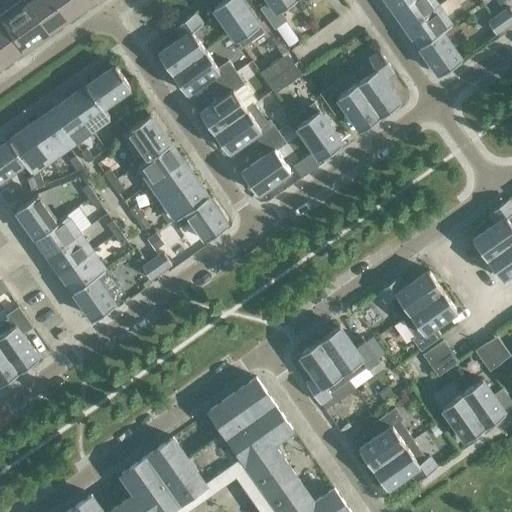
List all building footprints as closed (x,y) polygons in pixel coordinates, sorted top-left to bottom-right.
[(24,0),(21,0),(2,14),(26,47),(46,32),(28,6),(28,5),(24,0)] [(35,0),(28,5),(28,6),(46,32),(67,18),(54,0),(35,0)] [(54,0),(67,18),(91,0),(54,0)] [(241,0),(223,0),(214,6),(242,46),(264,31),(241,0)] [(293,0),(270,0),(271,1),(261,8),(275,28),(285,20),(279,10),(293,0)] [(408,0),(388,0),(395,10),(408,0)] [(439,5),(434,0),(408,0),(395,10),(408,27),(439,5)] [(451,24),(439,5),(408,27),(420,45),(441,30),(442,30),(451,24)] [(203,24),(195,13),(175,26),(182,37),(159,53),(173,72),(206,49),(193,31),(203,24)] [(26,47),(2,14),(0,15),(0,54),(5,61),(26,47)] [(502,29),(494,18),(488,23),(496,34),(502,29)] [(441,30),(420,45),(440,73),(461,58),(442,30),(441,30)] [(219,68),(206,49),(173,72),(186,92),(210,76),(217,86),(236,72),(229,61),(219,68)] [(394,71),(380,51),(369,59),(371,62),(352,76),(357,82),(358,82),(381,115),(400,101),(384,78),(394,71)] [(278,75),(271,64),(260,72),(268,82),(278,75)] [(131,86),(116,65),(87,85),(102,106),(103,106),(131,86)] [(244,82),(236,72),(217,86),(224,96),(201,112),(214,131),(247,108),(247,107),(234,89),(244,82)] [(286,85),(278,75),(268,82),(275,92),(286,85)] [(381,115),(358,82),(357,82),(338,95),(332,86),(321,93),(335,113),(345,105),(361,129),(381,115)] [(102,106),(87,85),(70,97),(92,128),(110,115),(103,106),(102,106)] [(92,128),(70,97),(51,110),(73,141),(92,128)] [(293,117),(297,124),(321,157),(342,142),(314,102),(293,117)] [(268,123),(254,103),(247,107),(247,108),(214,131),(228,151),(251,135),(258,145),(278,131),(271,120),(268,123)] [(68,145),(46,114),(28,127),(50,158),(68,145)] [(170,142),(150,114),(129,129),(149,157),(170,142)] [(122,118),(116,122),(123,133),(129,129),(122,118)] [(123,133),(116,122),(110,126),(118,137),(123,133)] [(50,158),(28,127),(10,139),(25,160),(25,161),(32,170),(50,158)] [(285,141),(278,131),(258,145),(265,155),(242,171),(257,192),(290,169),(275,148),(285,141)] [(25,160),(10,139),(0,146),(0,178),(25,161),(25,160)] [(183,160),(170,142),(149,157),(139,163),(152,182),(183,160)] [(87,148),(81,152),(88,162),(94,158),(87,148)] [(294,166),(302,178),(323,163),(315,151),(294,166)] [(83,166),(76,156),(70,160),(77,170),(83,166)] [(195,177),(183,160),(152,182),(164,199),(195,177)] [(110,169),(104,173),(111,183),(117,179),(110,169)] [(40,173),(33,175),(38,187),(44,185),(40,173)] [(38,187),(33,175),(27,178),(31,190),(38,187)] [(208,195),(195,177),(164,199),(177,218),(187,211),(186,210),(208,195)] [(124,189),(117,179),(111,183),(118,193),(124,189)] [(95,195),(88,184),(82,188),(89,199),(95,195)] [(57,221),(38,193),(16,208),(37,236),(58,221),(57,221)] [(102,205),(95,195),(89,199),(96,209),(102,205)] [(228,224),(208,195),(186,210),(187,211),(177,218),(183,225),(192,219),(206,239),(228,224)] [(511,202),(509,198),(489,212),(496,223),(473,239),(487,258),(511,240),(511,202)] [(135,205),(129,209),(136,219),(142,215),(135,205)] [(67,214),(57,221),(58,221),(37,236),(49,254),(80,232),(67,214)] [(150,225),(142,215),(136,219),(144,229),(150,225)] [(120,230),(113,220),(107,224),(114,234),(120,230)] [(127,241),(120,230),(114,234),(122,245),(127,241)] [(92,250),(80,232),(49,254),(61,272),(92,250)] [(156,233),(148,239),(155,250),(164,244),(156,233)] [(511,240),(487,258),(501,278),(511,269),(511,240)] [(105,268),(92,250),(61,272),(74,289),(95,274),(96,275),(105,268)] [(164,252),(158,256),(166,267),(172,263),(164,252)] [(148,263),(143,267),(150,278),(156,274),(148,263)] [(429,270),(428,270),(406,286),(399,276),(379,290),(387,301),(390,299),(403,318),(443,289),(429,270)] [(95,274),(74,289),(94,318),(115,303),(96,275),(95,274)] [(457,309),(443,289),(403,318),(416,337),(413,339),(421,349),(441,335),(433,325),(457,309)] [(8,314),(10,317),(0,324),(0,342),(19,370),(39,357),(22,333),(33,326),(19,307),(8,314)] [(339,325),(320,339),(348,379),(367,365),(369,368),(380,361),(366,341),(356,349),(339,325)] [(348,379),(320,339),(300,353),(317,376),(306,383),(320,403),(332,395),(330,392),(348,379)] [(424,354),(431,364),(451,350),(444,340),(424,354)] [(0,383),(19,370),(0,342),(0,383)] [(487,342),(476,350),(490,369),(500,362),(500,361),(487,342)] [(458,360),(451,350),(431,364),(439,374),(458,360)] [(209,410),(281,511),(351,511),(334,487),(315,501),(273,442),(293,428),(256,376),(209,410)] [(482,378),(462,392),(486,425),(505,412),(482,378)] [(486,425),(462,392),(443,406),(466,439),(486,425)] [(383,432),(360,448),(359,448),(373,467),(413,439),(400,420),(403,418),(395,408),(376,421),(383,432)] [(430,428),(436,436),(441,432),(436,425),(430,428)] [(104,511),(92,494),(65,511),(165,511),(233,465),(214,437),(187,456),(173,436),(121,473),(135,493),(108,511),(104,511)] [(426,458),(413,439),(373,467),(387,487),(410,471),(417,481),(437,467),(429,456),(426,458)]
